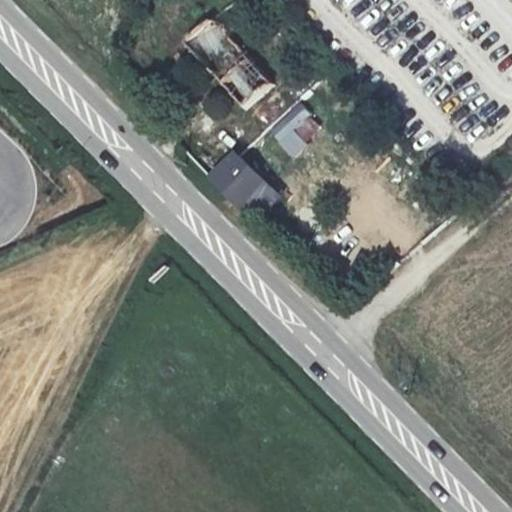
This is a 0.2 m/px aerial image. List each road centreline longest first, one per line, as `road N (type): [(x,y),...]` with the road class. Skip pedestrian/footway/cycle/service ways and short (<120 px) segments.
road 1 (primary): [(477,511),(0,25)]
road 2 (track): [(511,187),(330,360)]
